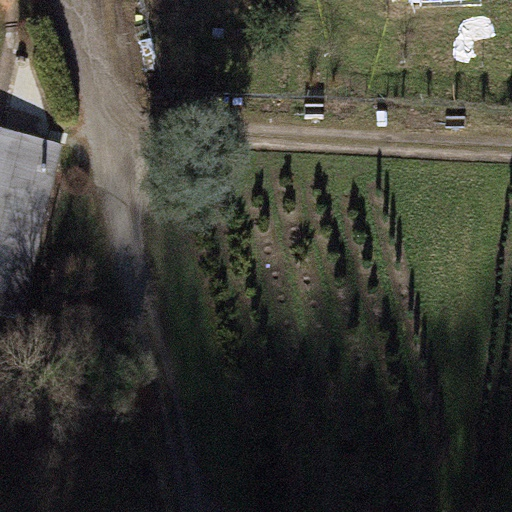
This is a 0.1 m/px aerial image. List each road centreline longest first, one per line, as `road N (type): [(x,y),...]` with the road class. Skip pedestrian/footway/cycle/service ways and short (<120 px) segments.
road 1 (track): [(104,84),(115,127),(511,153)]
road 2 (track): [(115,127),(128,251),(194,511)]
